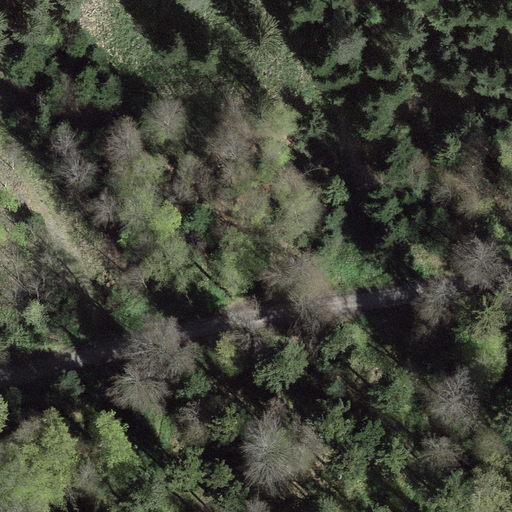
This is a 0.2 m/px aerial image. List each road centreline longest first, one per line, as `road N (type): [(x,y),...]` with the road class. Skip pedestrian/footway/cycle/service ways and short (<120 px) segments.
road 1 (track): [(511,263),(0,374)]
road 2 (track): [(0,145),(75,250),(122,346),(130,421),(104,511)]
